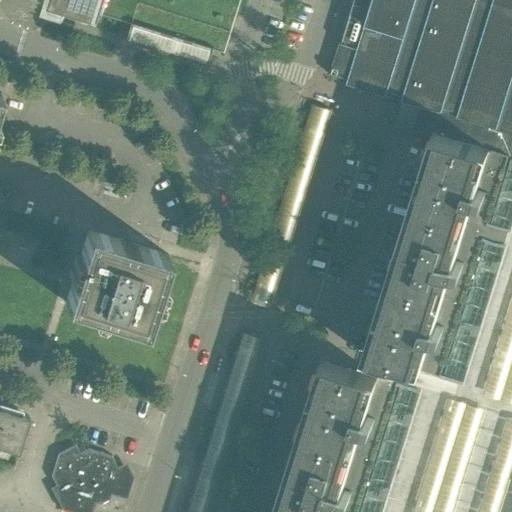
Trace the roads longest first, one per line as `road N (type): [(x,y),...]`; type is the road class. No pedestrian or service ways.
road 1 (residential): [(172,439),(232,242),(203,161)]
road 2 (residential): [(203,161),(173,109),(138,82),(0,40)]
road 3 (residential): [(238,140),(289,108),(323,0)]
road 4 (residential): [(263,0),(243,62),(238,140)]
road 5 (residential): [(49,400),(17,504),(40,511)]
road 6 (residential): [(172,439),(49,400)]
